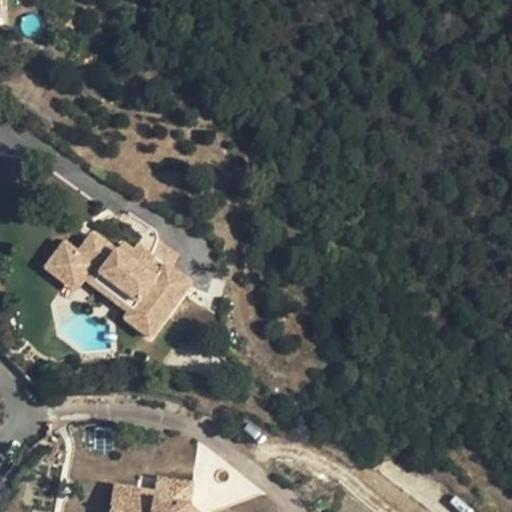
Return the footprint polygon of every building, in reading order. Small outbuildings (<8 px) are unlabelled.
[(125,319),(149,338),(189,285),(170,271),(155,260),(144,275),(125,260),(131,253),(123,247),(118,255),(92,236),(78,255),(69,267),(83,278),(130,313),(125,319)] [(157,240),(150,256),(155,260),(170,271),(177,256),(157,240)] [(78,255),(64,245),(46,269),(60,279),(69,267),(78,255)] [(150,256),(136,246),(131,253),(125,260),(144,275),(155,260),(150,256)] [(69,267),(60,279),(75,290),(83,278),(69,267)] [(196,511),(188,505),(155,500),(156,493),(113,486),(108,511),(196,511)]
